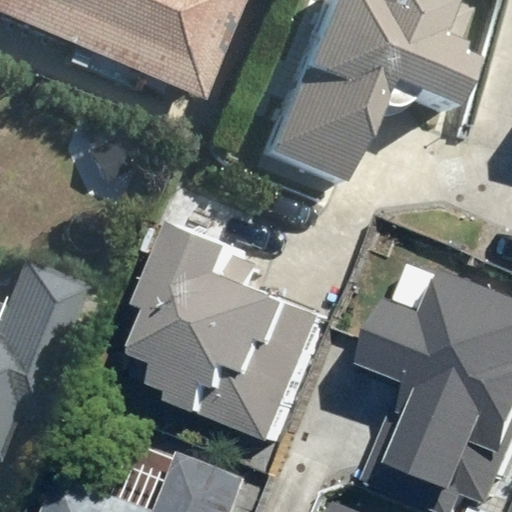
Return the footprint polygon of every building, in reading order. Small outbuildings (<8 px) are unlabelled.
[(0,0),(0,28),(195,107),(238,0),(0,0)] [(465,58),(452,53),(467,17),(425,0),(363,0),(358,14),(323,0),(319,0),(253,163),(331,195),(365,113),(381,119),(387,104),(437,124),(465,58)] [(177,413),(282,450),(328,321),(236,288),(248,256),(183,233),(153,318),(161,321),(139,383),(182,398),(177,413)] [(0,449),(16,409),(40,418),(90,288),(24,262),(0,324),(0,449)] [(511,436),(511,301),(437,268),(418,312),(382,296),(351,364),(405,387),(364,479),(438,511),(449,511),(457,495),(481,506),(511,436)] [(228,511),(243,476),(175,449),(150,511),(50,471),(33,511),(228,511)] [(351,511),(328,502),(323,511),(351,511)]
